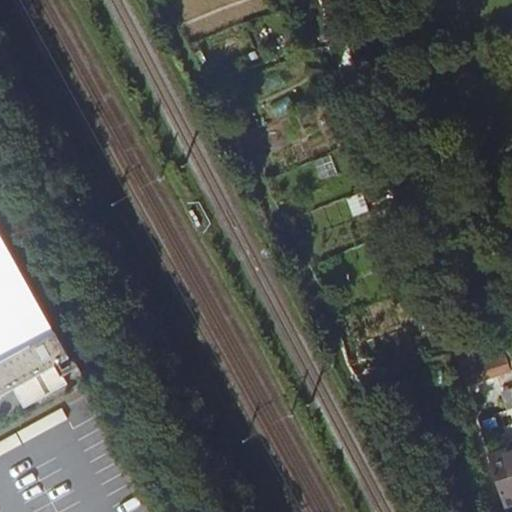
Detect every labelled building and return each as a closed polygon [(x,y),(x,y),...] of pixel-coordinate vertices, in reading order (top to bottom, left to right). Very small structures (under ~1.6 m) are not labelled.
[(0,316),(37,296),(0,227),(0,316)] [(37,296),(0,316),(0,392),(13,385),(25,407),(69,382),(57,361),(70,354),(57,330),(56,330),(37,296)] [(57,330),(70,354),(73,352),(59,328),(57,330)] [(481,329),(450,334),(454,343),(457,353),(484,349),(481,329)] [(463,372),(468,388),(511,373),(511,370),(508,358),(463,372)] [(507,506),(511,504),(511,450),(491,457),(507,506)]
